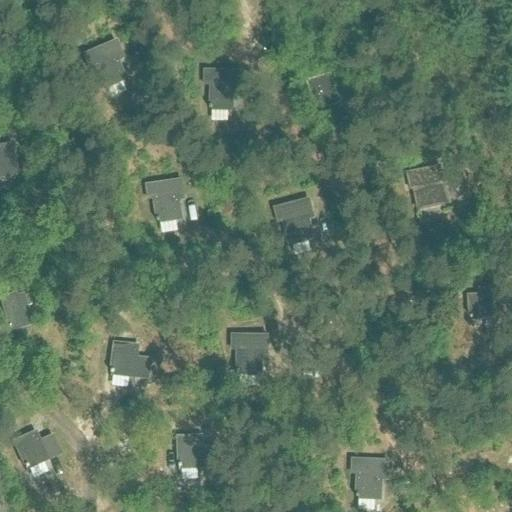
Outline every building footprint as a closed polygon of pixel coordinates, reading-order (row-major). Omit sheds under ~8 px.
[(124,82),(117,65),(124,61),(116,42),(81,57),(87,72),(95,69),(104,91),(124,82)] [(210,88),(209,108),(212,108),(212,114),(234,114),(234,94),(241,94),(241,73),(204,72),(204,88),(210,88)] [(309,89),(318,114),(340,106),(330,76),(317,80),(319,85),(309,89)] [(6,125),(7,134),(19,133),(18,124),(6,125)] [(0,147),(0,181),(17,178),(11,145),(0,147)] [(406,176),(410,193),(413,193),(417,214),(449,207),(440,168),(406,176)] [(108,199),(142,198),(141,174),(107,176),(108,199)] [(181,223),(178,201),(185,200),(183,182),(146,187),(148,203),(153,202),(156,224),(181,223)] [(315,242),(310,222),(316,220),(310,200),(273,210),(278,226),(283,225),(290,249),(315,242)] [(48,268),(37,271),(40,282),(52,279),(48,268)] [(468,299),(470,323),(496,321),(493,289),(480,290),(480,298),(468,299)] [(0,299),(0,305),(6,329),(9,328),(11,334),(32,328),(26,308),(31,307),(28,297),(24,298),(23,296),(16,298),(16,295),(0,299)] [(263,379),(263,358),(263,338),(232,338),(232,353),(237,353),(236,373),(240,373),(240,378),(263,379)] [(111,379),(114,379),(137,381),(150,382),(152,361),(140,359),(139,359),(140,347),(115,344),(111,379)] [(36,432),(12,443),(25,471),(26,473),(29,472),(62,456),(53,436),(40,442),(36,432)] [(178,439),(179,466),(179,471),(183,471),(204,470),(217,470),(217,450),(204,450),(203,450),(202,438),(178,439)] [(389,484),(390,463),(353,461),(352,477),(357,477),(356,502),(381,503),(382,483),(389,484)]
